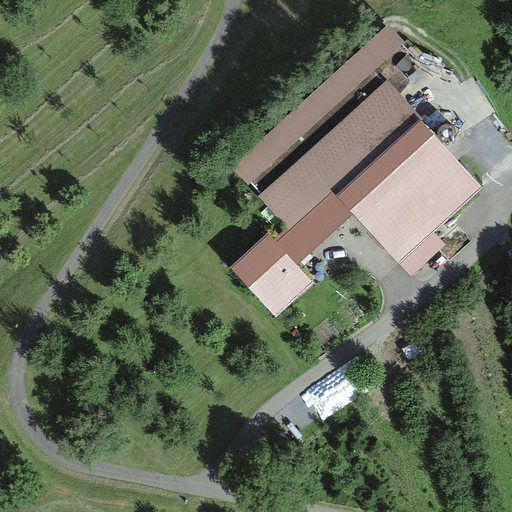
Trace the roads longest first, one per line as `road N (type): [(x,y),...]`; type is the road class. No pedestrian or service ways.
road 1 (unclassified): [(228,0),(207,64),(32,326),(12,382),(28,428),(59,461),(304,511)]
road 2 (track): [(511,195),(486,241),(275,406),(209,492)]
